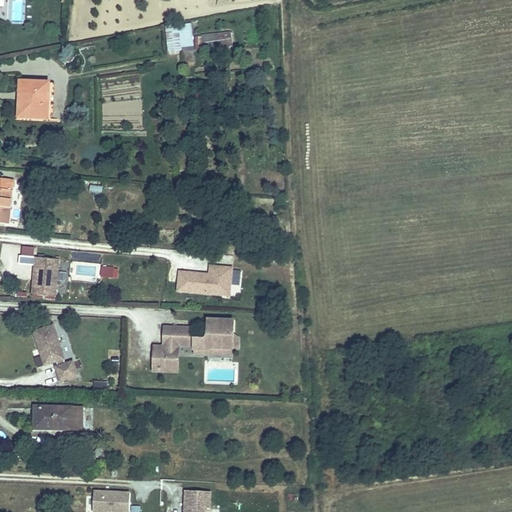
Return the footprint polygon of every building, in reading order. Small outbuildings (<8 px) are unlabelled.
[(192,23),(166,24),(166,49),(192,48),(192,23)] [(232,32),(202,33),(202,47),(232,47),(232,32)] [(48,119),(50,83),(21,81),(19,117),(48,119)] [(0,223),(9,225),(14,180),(0,178),(0,223)] [(56,297),(60,260),(36,258),(35,266),(38,266),(37,280),(34,280),(33,295),(56,297)] [(101,277),(114,278),(114,266),(101,265),(101,277)] [(233,270),(233,269),(211,266),(210,275),(181,272),(179,291),(231,296),(232,285),(233,270)] [(241,286),(242,271),(233,270),(232,285),(241,286)] [(181,373),(181,346),(195,346),(195,354),(212,355),(212,347),(234,347),(235,321),(209,320),(208,335),(205,339),(195,339),(196,329),(168,329),(168,345),(156,345),(156,372),(181,373)] [(66,365),(54,326),(35,332),(45,366),(56,362),(58,367),(57,368),(61,382),(78,376),(73,363),(66,365)] [(107,390),(107,380),(94,380),(94,390),(107,390)] [(83,430),(83,409),(36,407),(36,423),(46,423),(46,430),(83,430)] [(210,509),(211,492),(186,491),(185,510),(186,511),(206,511),(207,509),(210,509)] [(129,511),(131,493),(94,492),(93,511),(129,511)]
